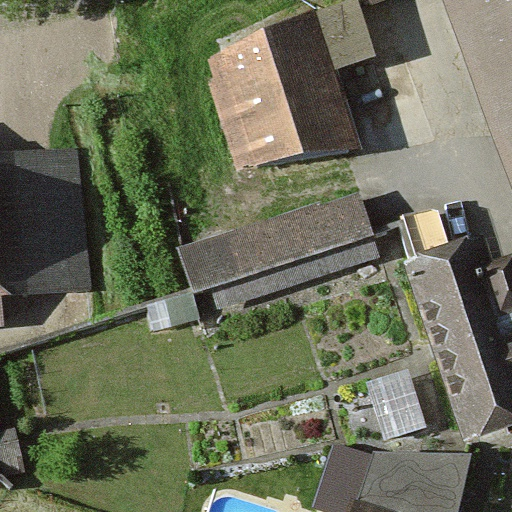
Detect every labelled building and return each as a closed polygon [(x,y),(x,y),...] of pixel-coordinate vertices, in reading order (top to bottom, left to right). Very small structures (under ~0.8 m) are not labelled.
[(511,0),(373,0),(386,35),(445,14),(511,195),(511,0)] [(321,33),(213,77),(244,206),(361,177),(340,92),(376,83),(361,23),(321,33)] [(0,349),(9,348),(6,322),(96,312),(79,166),(0,175),(0,349)] [(378,260),(363,212),(185,268),(200,316),(378,260)] [(457,283),(442,234),(403,247),(477,477),(511,465),(511,302),(493,308),(483,275),(457,283)] [(406,371),(369,381),(385,440),(426,425),(406,371)] [(473,511),(482,482),(380,478),(370,511),(473,511)]
